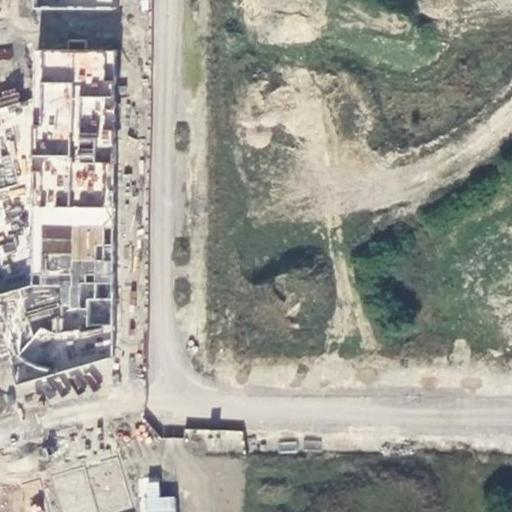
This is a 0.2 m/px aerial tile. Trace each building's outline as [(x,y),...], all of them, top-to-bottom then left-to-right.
[(34,0),(34,9),(119,13),(119,0),(34,0)] [(117,51),(33,52),(32,287),(0,294),(0,323),(18,386),(112,360),(111,322),(117,51)] [(192,218),(206,242),(230,229),(216,204),(192,218)] [(119,460),(85,470),(97,511),(132,511),(134,511),(119,460)] [(61,511),(97,511),(85,470),(52,479),(61,511)] [(142,480),(143,511),(176,511),(176,496),(159,496),(159,479),(142,480)] [(48,511),(40,482),(7,492),(12,511),(48,511)] [(0,511),(12,511),(7,492),(0,493),(0,511)]
